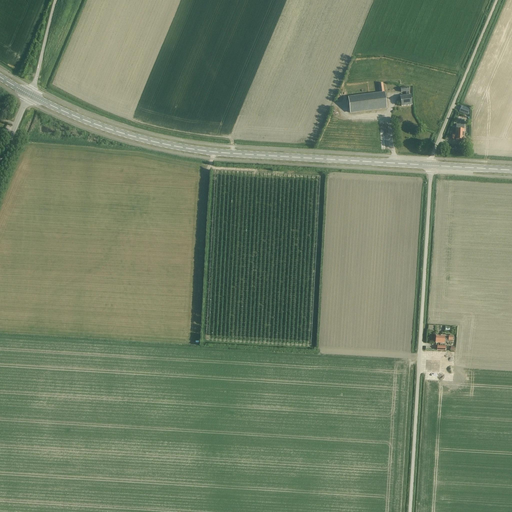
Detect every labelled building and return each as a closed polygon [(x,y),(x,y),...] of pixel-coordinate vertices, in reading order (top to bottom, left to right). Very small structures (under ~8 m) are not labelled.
[(348,97),(350,113),(386,108),(384,93),(383,83),(378,83),(379,93),(348,97)] [(406,95),(400,96),(401,106),(412,105),(411,95),(409,95),(408,91),(409,91),(408,87),(400,88),(401,92),(405,92),(406,95)] [(467,114),(469,109),(461,106),(459,112),(467,114)] [(460,129),(455,129),(455,139),(464,140),(464,129),(463,129),(464,125),(460,125),(460,129)] [(226,169),(215,168),(214,190),(219,190),(220,173),(225,173),(226,169)]
